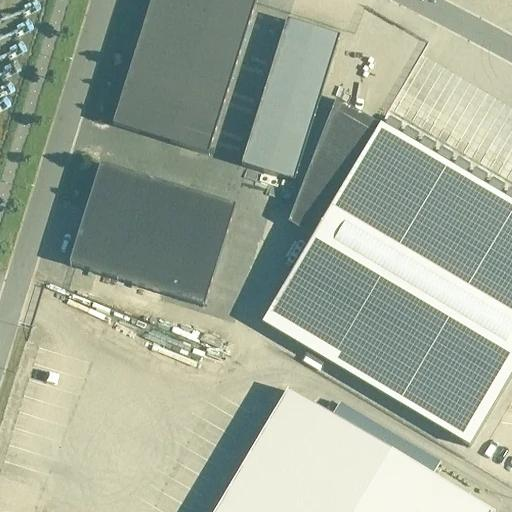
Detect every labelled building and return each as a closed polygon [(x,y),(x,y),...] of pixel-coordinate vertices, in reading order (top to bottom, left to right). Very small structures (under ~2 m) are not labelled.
[(152,0),(112,128),(208,158),(256,4),(242,0),(152,0)] [(339,39),(286,23),(241,168),(294,185),(339,39)] [(470,450),(511,379),(511,206),(380,128),(262,328),(470,450)] [(235,209),(100,167),(69,268),(204,310),(235,209)] [(486,511),(287,394),(216,511),(486,511)]
